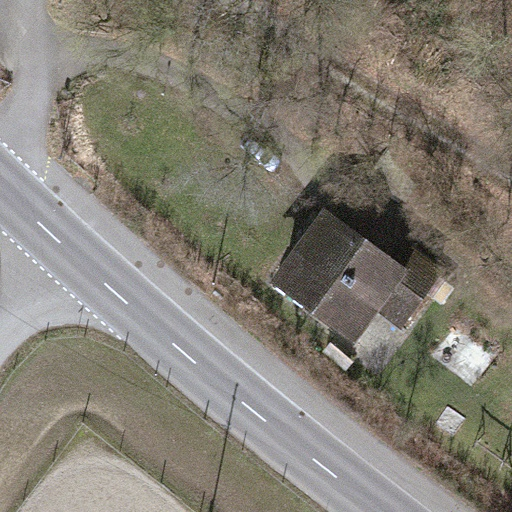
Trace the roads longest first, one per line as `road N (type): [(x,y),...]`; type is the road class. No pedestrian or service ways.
road 1 (tertiary): [(388,511),(67,248)]
road 2 (track): [(236,0),(511,169)]
